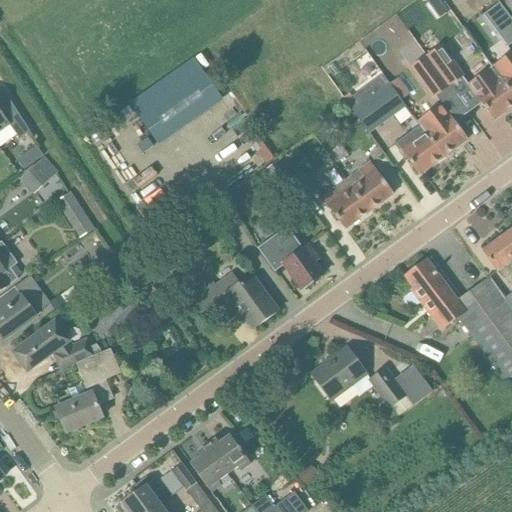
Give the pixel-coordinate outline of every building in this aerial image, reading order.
[(511,20),(500,4),(484,16),(508,47),(511,44),(511,20)] [(459,24),(446,30),(452,45),(465,39),(459,24)] [(425,56),(426,57),(449,87),(464,76),(440,46),(439,46),(425,56)] [(511,52),(492,68),(511,94),(511,52)] [(426,57),(411,68),(434,99),(449,87),(426,57)] [(193,59),(131,103),(159,142),(220,97),(193,59)] [(511,94),(492,68),(468,86),(494,121),(511,107),(511,94)] [(369,134),(407,107),(387,80),(349,107),(369,134)] [(442,104),(417,122),(420,126),(426,133),(444,157),(468,140),(442,104)] [(0,132),(10,125),(20,139),(30,132),(15,108),(4,116),(0,110),(0,132)] [(444,157),(426,133),(420,126),(396,143),(419,175),(444,157)] [(23,172),(17,176),(28,192),(56,173),(35,143),(13,158),(23,172)] [(342,146),(330,154),(337,164),(349,155),(342,146)] [(394,194),(382,178),(370,162),(360,170),(360,171),(347,181),(369,212),(394,194)] [(307,177),(296,184),(307,199),(308,202),(319,193),(307,177)] [(345,230),(369,212),(347,181),(334,191),(333,190),(322,198),(345,230)] [(295,183),(283,192),(294,208),(307,199),(296,184),(295,183)] [(82,209),(71,193),(57,203),(67,219),(82,209)] [(286,229),(258,249),(274,271),(283,264),(302,291),(324,275),(315,262),(319,259),(309,244),(300,250),(286,229)] [(511,230),(483,251),(497,271),(511,260),(511,230)] [(2,242),(0,243),(0,293),(19,280),(18,278),(22,275),(16,265),(17,263),(2,242)] [(427,260),(405,277),(414,288),(411,290),(442,331),(458,318),(507,382),(511,378),(511,307),(506,300),(490,277),(458,301),(427,260)] [(279,311),(267,294),(256,279),(244,288),(241,283),(240,283),(234,275),(217,287),(212,281),(188,298),(202,317),(225,301),(240,321),(245,317),(253,329),(279,311)] [(0,334),(4,340),(52,305),(50,303),(31,276),(0,298),(0,334)] [(60,296),(50,303),(52,305),(56,311),(67,304),(60,296)] [(62,370),(80,362),(93,356),(87,341),(73,347),(69,342),(70,342),(56,322),(14,353),(28,372),(56,352),(57,354),(55,355),(62,370)] [(367,374),(360,364),(348,348),(312,375),(331,401),(367,374)] [(121,373),(111,349),(77,364),(85,383),(87,388),(121,373)] [(391,408),(407,397),(386,369),(370,380),(391,408)] [(85,383),(65,391),(67,396),(57,400),(60,407),(56,409),(66,433),(103,417),(93,393),(90,394),(87,388),(85,383)] [(251,464),(242,452),(230,435),(220,443),(217,439),(207,446),(228,474),(238,467),(241,471),(251,464)] [(219,481),(228,474),(207,446),(198,452),(201,457),(191,464),(212,493),(222,485),(219,481)] [(197,483),(195,480),(183,464),(173,471),(187,491),(197,483)] [(150,511),(161,505),(154,494),(158,491),(151,482),(122,502),(129,511),(150,511)] [(286,499),(295,511),(307,511),(308,511),(295,493),(286,499)] [(201,510),(212,503),(205,494),(195,501),(201,510)] [(278,511),(295,511),(286,499),(275,507),(278,511)] [(212,503),(201,510),(202,511),(217,511),(218,511),(212,503)]
